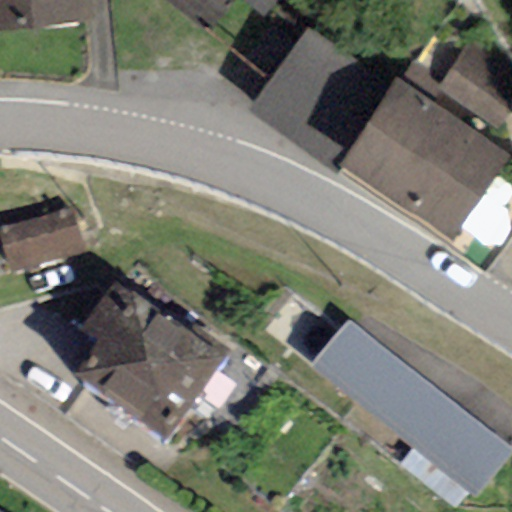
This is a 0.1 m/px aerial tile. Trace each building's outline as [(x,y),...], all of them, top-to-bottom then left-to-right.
[(91,0),(0,0),(0,27),(93,19),(91,0)] [(167,0),(207,32),(233,0),(260,22),(277,0),(167,0)] [(390,87),(306,28),(248,111),(339,175),(343,169),(337,165),(390,87)] [(511,104),(511,64),(470,38),(442,81),(412,63),(399,83),(466,126),(474,114),(496,129),(511,104)] [(399,83),(395,80),(390,87),(337,165),(343,169),(450,241),(508,156),(466,126),(399,83)] [(86,231),(28,242),(34,275),(92,265),(86,231)] [(226,368),(131,303),(71,391),(165,456),(226,368)] [(505,511),(511,503),(511,448),(378,346),(340,396),(491,511),(505,511)]
